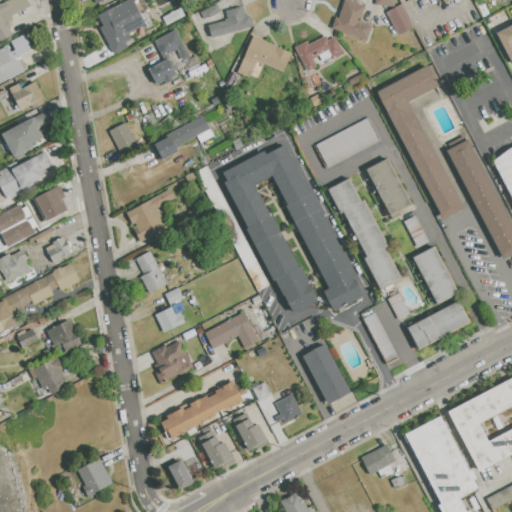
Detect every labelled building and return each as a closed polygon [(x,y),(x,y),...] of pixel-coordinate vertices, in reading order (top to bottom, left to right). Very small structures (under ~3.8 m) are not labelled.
[(27,0),(30,6),(11,16),(13,19),(8,22),(11,27),(9,28),(12,35),(0,42),(0,4),(7,0),(27,0)] [(127,0),(132,0),(145,25),(129,34),(131,38),(124,42),(127,48),(113,55),(99,28),(103,26),(98,15),(127,0)] [(331,28),(335,17),(338,18),(343,0),(346,0),(365,7),(359,22),(371,26),(365,41),(331,28)] [(215,4),(220,11),(204,20),(199,13),(215,4)] [(401,4),(413,27),(397,36),(385,13),(401,4)] [(252,26),(211,37),(208,26),(228,20),(225,11),(243,6),(245,17),(249,16),(252,26)] [(177,13),(179,19),(168,24),(165,19),(177,13)] [(511,24),(511,65),(495,33),(511,24)] [(175,30),(190,57),(182,61),(177,51),(162,58),(153,41),(175,30)] [(22,35),(30,49),(24,53),(16,38),(22,35)] [(253,36),(291,53),(282,72),(256,60),(248,78),(236,73),(253,36)] [(325,36),(327,40),(335,37),(343,54),(333,59),(329,50),(313,58),(317,67),(306,72),(294,48),(306,42),(308,45),(325,36)] [(0,49),(9,45),(16,58),(19,57),(26,70),(0,83),(0,49)] [(167,59),(175,74),(171,76),(173,79),(165,83),(164,80),(156,84),(148,69),(167,59)] [(463,208),(443,219),(376,93),(428,66),(439,86),(407,103),(463,208)] [(230,71),(236,74),(230,86),(224,83),(230,71)] [(362,74),(366,80),(352,88),(348,82),(362,74)] [(9,88),(19,83),(21,89),(34,82),(45,102),(32,109),(30,105),(20,110),(9,88)] [(218,95),(221,101),(213,106),(210,100),(218,95)] [(231,100),(236,110),(227,115),(222,105),(231,100)] [(305,106),(308,112),(301,116),(298,109),(305,106)] [(1,134),(45,111),(51,122),(42,127),(49,140),(23,153),(25,156),(17,160),(15,157),(14,158),(1,134)] [(130,113),(133,118),(126,121),(124,116),(130,113)] [(203,116),(213,136),(200,143),(196,136),(175,147),(177,151),(160,160),(151,143),(203,116)] [(367,117),(380,141),(327,168),(314,145),(367,117)] [(109,131),(125,123),(137,147),(121,155),(109,131)] [(239,138),(244,146),(235,150),(231,142),(239,138)] [(468,139),(511,222),(511,253),(502,259),(445,151),(468,139)] [(222,172),(264,150),(267,154),(284,145),(309,194),(311,193),(355,277),(353,278),(363,297),(334,312),(323,291),(329,288),(285,206),(287,205),(272,176),(254,185),(270,216),(272,215),(317,300),(292,313),(275,281),(273,282),(245,229),(247,228),(223,182),(226,180),(222,172)] [(511,196),(493,160),(511,149),(511,196)] [(45,151),(53,166),(43,171),(46,176),(17,191),(19,195),(11,199),(10,195),(5,197),(0,187),(0,171),(7,168),(8,170),(45,151)] [(195,152),(198,158),(186,164),(183,158),(195,152)] [(366,169),(387,158),(411,204),(390,215),(366,169)] [(268,285),(258,291),(196,172),(207,166),(268,285)] [(185,176),(195,171),(198,177),(188,182),(185,176)] [(327,190),(348,179),(360,202),(363,200),(387,246),(385,248),(400,278),(379,289),(363,258),(366,257),(343,212),(339,213),(327,190)] [(34,198),(59,185),(65,196),(61,198),(67,209),(46,221),(34,198)] [(125,212),(171,189),(175,199),(157,208),(167,227),(140,241),(125,212)] [(0,214),(19,204),(35,233),(7,247),(0,233),(0,214)] [(172,220),(192,210),(195,216),(175,227),(172,220)] [(403,221),(415,215),(428,240),(416,247),(403,221)] [(50,228),(54,234),(37,243),(35,240),(30,243),(29,240),(50,228)] [(45,248),(53,244),(52,243),(62,237),(65,242),(67,241),(70,247),(68,248),(71,254),(59,260),(53,263),(45,248)] [(412,257),(433,246),(459,294),(437,306),(412,257)] [(0,270),(0,257),(8,253),(10,257),(23,250),(28,258),(26,259),(31,269),(22,274),(24,276),(14,281),(12,279),(6,282),(0,270)] [(148,293),(140,276),(143,275),(135,259),(147,253),(152,262),(156,261),(167,283),(148,293)] [(50,274),(71,263),(81,280),(60,291),(58,287),(50,274)] [(0,300),(50,274),(58,287),(51,291),(54,295),(34,306),(32,302),(25,305),(27,309),(14,316),(17,323),(2,331),(0,327),(0,300)] [(178,288),(183,298),(170,304),(165,294),(178,288)] [(386,298),(398,292),(409,314),(398,320),(386,298)] [(258,295),(261,302),(254,305),(251,299),(258,295)] [(406,328),(458,300),(470,322),(418,350),(406,328)] [(184,322),(163,332),(154,315),(171,306),(175,315),(180,313),(184,322)] [(374,312),(398,357),(386,363),(362,318),(374,312)] [(243,313),(258,341),(244,349),(237,336),(213,348),(205,333),(243,313)] [(43,317),(46,322),(39,325),(37,321),(43,317)] [(69,320),(82,344),(66,352),(63,347),(59,349),(57,345),(54,346),(47,332),(69,320)] [(201,328),(204,332),(197,336),(195,331),(201,328)] [(33,329),(39,341),(23,349),(16,338),(18,337),(16,334),(24,330),(26,333),(33,329)] [(179,341),(192,367),(160,384),(155,374),(157,373),(153,365),(157,364),(151,353),(165,345),(166,348),(179,341)] [(324,344),(350,392),(328,404),(302,356),(324,344)] [(49,348),(53,355),(46,358),(42,351),(49,348)] [(28,371),(57,356),(62,366),(58,367),(64,378),(61,380),(66,388),(51,396),(46,388),(43,390),(36,377),(33,379),(28,371)] [(20,375),(22,380),(12,385),(10,380),(20,375)] [(511,377),(511,454),(477,473),(445,413),(511,377)] [(171,439),(167,432),(166,433),(161,423),(167,419),(166,417),(183,408),(184,411),(190,407),(189,404),(206,396),(207,398),(216,394),(214,391),(233,381),(238,390),(244,387),(247,392),(241,395),(244,400),(225,410),(224,408),(214,413),(215,415),(194,426),(197,431),(188,436),(186,431),(171,439)] [(252,388),(264,382),(270,395),(258,401),(252,388)] [(302,414),(285,423),(283,419),(277,422),(274,417),(280,414),(274,404),(292,394),(302,414)] [(440,511),(437,505),(440,504),(422,468),(419,469),(411,451),(412,450),(404,435),(441,417),(468,471),(472,469),(477,480),(473,481),(476,489),(459,497),(466,511),(470,510),(471,511),(440,511)] [(247,450),(235,426),(251,418),(254,423),(258,422),(267,439),(247,450)] [(201,444),(216,436),(220,444),(225,441),(234,459),(214,469),(201,444)] [(386,445),(395,461),(369,475),(360,458),(386,445)] [(112,483),(87,497),(82,486),(85,485),(77,470),(99,458),(112,483)] [(167,467),(180,460),(193,483),(180,490),(167,467)] [(403,476),(407,484),(394,490),(391,481),(403,476)] [(68,479),(71,484),(65,487),(62,482),(68,479)] [(485,498),(511,484),(511,499),(491,510),(485,498)] [(309,511),(284,511),(280,504),(298,493),(309,511)]
